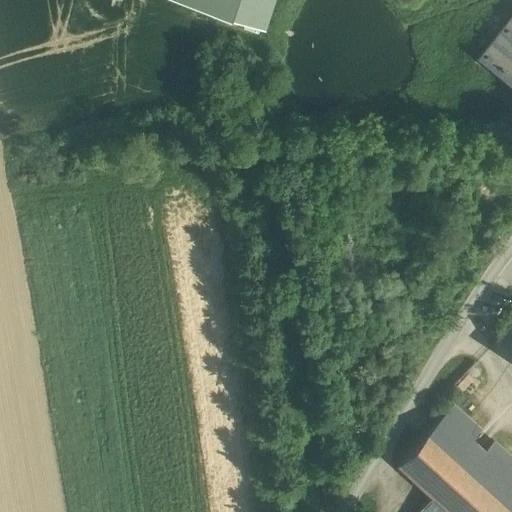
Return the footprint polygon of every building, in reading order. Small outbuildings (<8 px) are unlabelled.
[(192,0),(263,23),(270,0),(192,0)] [(511,10),(477,55),(511,82),(511,80),(511,10)] [(511,319),(496,337),(511,352),(511,319)] [(511,511),(511,457),(493,440),(475,460),(462,448),(480,429),(452,403),(397,464),(432,496),(449,511),(511,511)] [(449,511),(432,496),(416,511),(449,511)]
